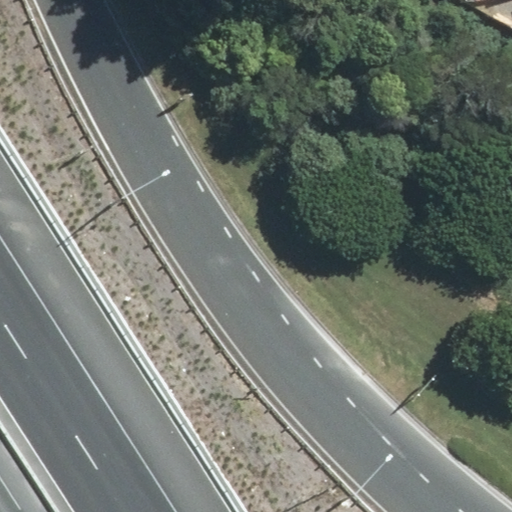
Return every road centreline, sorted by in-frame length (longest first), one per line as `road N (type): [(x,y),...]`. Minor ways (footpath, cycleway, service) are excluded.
road 1 (motorway): [(66,0),(151,162),(254,307),(384,449),(474,511)]
road 2 (motorway): [(0,341),(109,511)]
